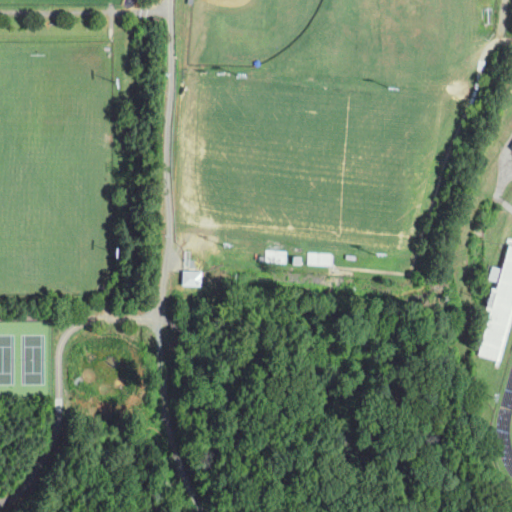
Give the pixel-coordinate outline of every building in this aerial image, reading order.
[(511,321),(511,245),(508,244),(502,271),(496,270),(494,279),(498,280),(496,288),(490,287),(485,309),(488,310),(478,355),(503,361),(511,321)] [(250,261),(241,259),(243,247),(252,249),(250,261)] [(262,264),(253,262),(256,251),(265,253),(262,264)] [(201,287),(182,286),(183,271),(202,272),(201,287)] [(447,365),(439,364),(440,355),(448,356),(447,365)]
